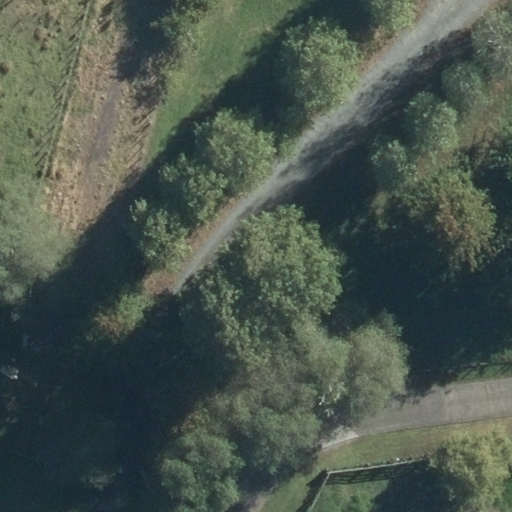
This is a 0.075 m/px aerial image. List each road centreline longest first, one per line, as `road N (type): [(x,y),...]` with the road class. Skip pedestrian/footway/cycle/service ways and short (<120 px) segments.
road 1 (track): [(121,511),(180,325),(396,55),(460,0)]
road 2 (track): [(86,511),(91,291),(166,0)]
